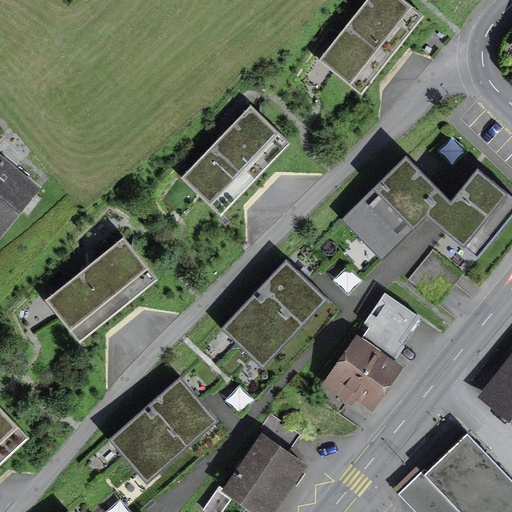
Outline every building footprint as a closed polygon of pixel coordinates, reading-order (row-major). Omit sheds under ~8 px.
[(422,21),(396,0),(375,0),(322,65),(361,96),(422,21)] [(252,115),(186,182),(221,216),(287,150),(252,115)] [(0,226),(37,176),(0,148),(0,226)] [(451,201),(404,157),(346,217),(384,254),(428,210),(473,254),(511,214),(511,200),(481,170),(451,201)] [(124,246),(50,307),(81,346),(155,285),(124,246)] [(325,299),(287,263),(227,326),(264,362),(325,299)] [(400,357),(354,327),(322,376),(368,406),(400,357)] [(511,352),(484,388),(511,410),(511,352)] [(180,383),(111,444),(148,485),(217,424),(180,383)] [(0,414),(0,468),(27,444),(0,414)] [(511,511),(511,472),(466,429),(421,466),(467,511),(511,511)] [(269,511),(299,469),(264,445),(230,495),(254,511),(269,511)]
